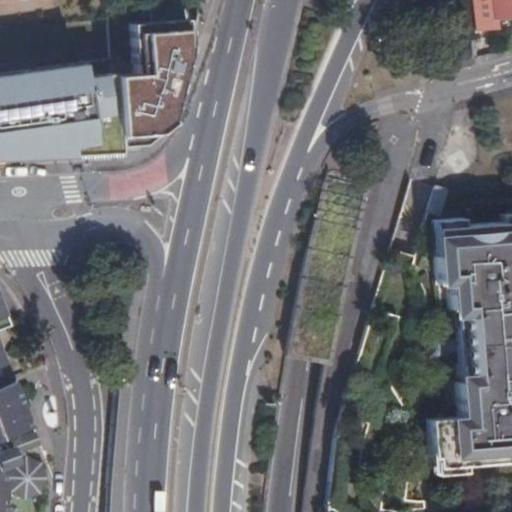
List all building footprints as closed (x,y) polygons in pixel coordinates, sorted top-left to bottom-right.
[(511,0),(470,0),(474,33),(497,30),(495,18),(511,16),(511,0)] [(178,25),(147,27),(151,72),(176,70),(174,52),(173,41),(179,41),(178,25)] [(118,46),(124,46),(124,53),(126,73),(151,72),(147,27),(116,29),(118,46)] [(0,157),(20,157),(46,156),(90,153),(118,151),(112,74),(111,60),(0,74),(0,157)] [(112,74),(118,151),(135,150),(162,124),(171,101),(176,70),(151,72),(126,73),(112,74)] [(447,191),(435,188),(428,213),(440,216),(447,191)] [(511,222),(441,229),(444,258),(434,259),(437,286),(447,285),(450,311),(453,311),(460,310),(465,384),(458,384),(455,384),(458,419),(426,421),(428,458),(442,457),(442,467),(511,462),(511,222)] [(460,310),(453,311),(458,384),(465,384),(460,310)] [(0,400),(8,398),(10,403),(15,405),(19,417),(17,423),(19,428),(24,426),(8,383),(0,385),(0,400)] [(0,498),(11,494),(24,499),(39,494),(45,480),(40,466),(25,459),(23,452),(37,447),(33,435),(19,439),(15,429),(19,428),(17,423),(19,417),(15,405),(10,403),(8,398),(0,400),(0,498)]
